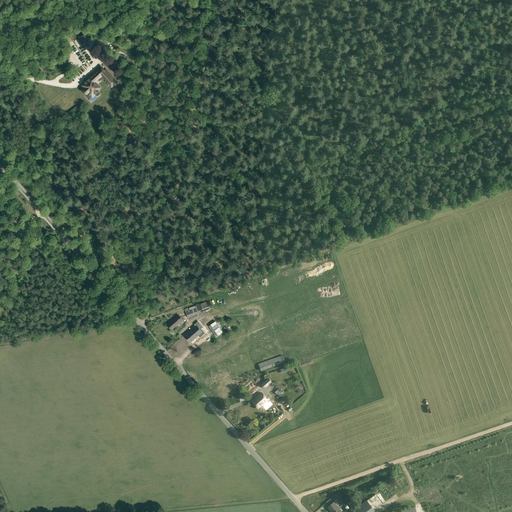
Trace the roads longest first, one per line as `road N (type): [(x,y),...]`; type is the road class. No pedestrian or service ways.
road 1 (tertiary): [(294,497),(0,164)]
road 2 (track): [(220,0),(142,325)]
road 3 (track): [(341,247),(233,0)]
road 4 (unclassified): [(294,497),(511,423)]
road 5 (track): [(308,170),(511,104)]
road 6 (track): [(153,511),(294,497)]
